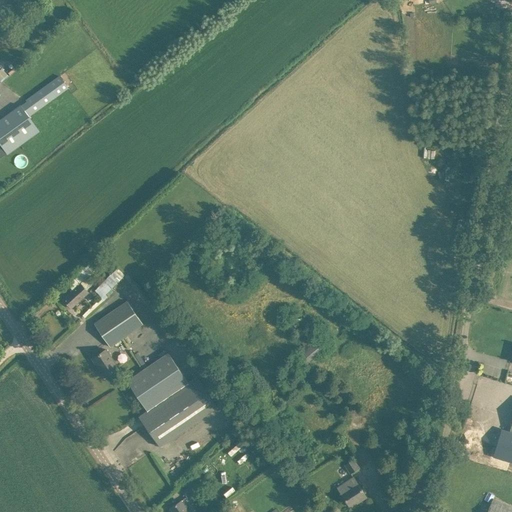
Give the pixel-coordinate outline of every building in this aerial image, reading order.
[(0,145),(7,154),(39,131),(28,116),(68,88),(59,75),(25,99),(26,100),(0,118),(0,145)] [(467,212),(461,211),(460,220),(457,219),(455,233),(459,234),(458,242),(462,242),(467,212)] [(84,278),(106,258),(98,249),(72,274),(73,275),(79,282),(84,278)] [(125,275),(118,267),(114,271),(95,290),(102,297),(125,275)] [(72,308),(79,301),(89,292),(81,284),(64,299),(72,308)] [(110,347),(143,324),(127,300),(94,323),(110,347)] [(314,338),(309,332),(299,339),(304,346),(308,343),(318,354),(324,350),(314,338)] [(106,376),(115,370),(118,368),(106,349),(92,358),(97,366),(99,365),(106,376)] [(165,355),(136,375),(127,381),(147,411),(139,416),(159,446),(214,409),(194,379),(186,385),(165,355)] [(261,395),(241,372),(236,377),(255,400),(261,395)] [(494,456),(503,459),(511,462),(511,423),(510,432),(502,429),(494,456)] [(248,439),(246,436),(228,452),(231,455),(248,439)] [(365,446),(373,458),(380,454),(372,442),(365,446)] [(296,463),(301,459),(296,453),(291,457),(296,463)] [(360,467),(355,458),(345,464),(351,473),(360,467)] [(205,475),(182,490),(187,497),(199,489),(198,488),(209,481),(205,475)] [(342,494),(344,497),(349,505),(359,499),(360,501),(366,496),(358,484),(354,477),(338,487),(342,494)] [(511,511),(511,506),(503,502),(493,498),(487,511),(511,511)] [(188,511),(181,500),(170,507),(173,511),(188,511)]
